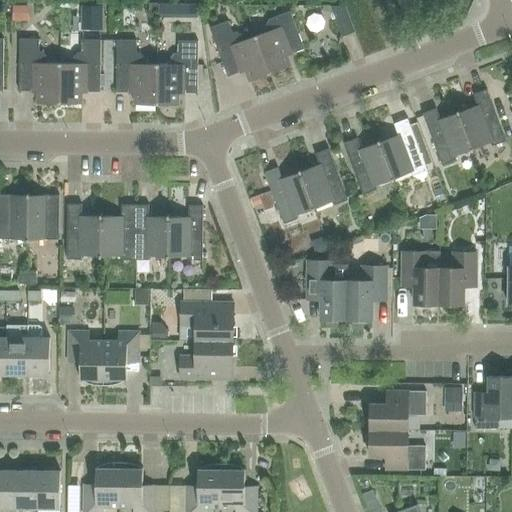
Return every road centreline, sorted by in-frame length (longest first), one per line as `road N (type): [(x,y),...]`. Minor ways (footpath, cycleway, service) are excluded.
road 1 (residential): [(0,423),(312,425)]
road 2 (residential): [(246,122),(507,24)]
road 3 (residential): [(290,363),(205,137)]
road 4 (residential): [(290,363),(314,354),(511,344)]
road 5 (residential): [(205,137),(176,144),(0,141)]
